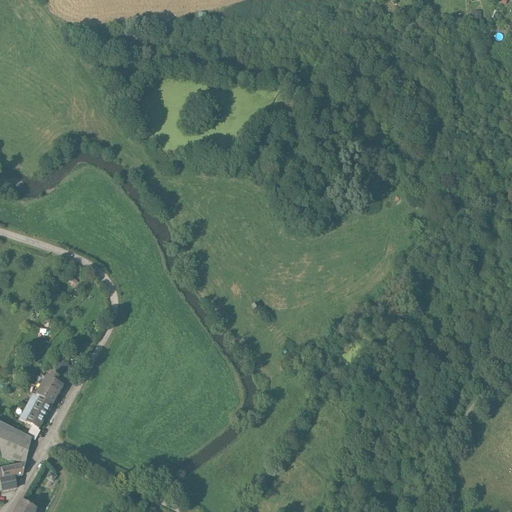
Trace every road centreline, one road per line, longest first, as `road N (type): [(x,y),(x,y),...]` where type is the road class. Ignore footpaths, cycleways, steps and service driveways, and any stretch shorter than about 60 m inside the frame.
road 1 (unclassified): [(0,232),(93,266),(114,302),(111,325),(51,438),(1,511)]
road 2 (track): [(511,360),(457,425),(401,511)]
road 3 (track): [(180,511),(51,438)]
